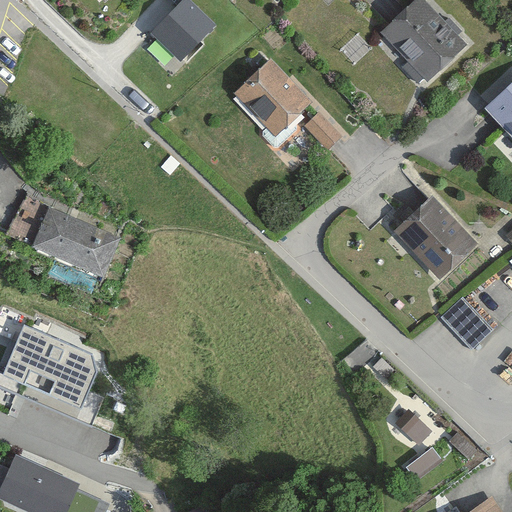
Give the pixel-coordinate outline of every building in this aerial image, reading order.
[(436,18),(418,0),(414,0),(379,36),(406,62),(402,67),(418,82),(423,77),(427,82),(463,46),(453,36),(457,32),(440,15),(436,18)] [(214,29),(186,2),(154,36),(182,62),(214,29)] [(310,102),(268,60),(232,96),(274,138),(310,102)] [(511,82),(485,109),(511,136),(511,82)] [(339,138),(318,115),(303,128),(324,151),(339,138)] [(473,243),(429,198),(393,232),(438,278),(473,243)] [(101,279),(117,238),(48,211),(32,251),(101,279)] [(491,330),(460,298),(440,318),(470,350),(491,330)] [(90,360),(25,336),(6,385),(80,413),(94,377),(90,360)] [(394,424),(415,446),(428,433),(407,412),(394,424)] [(406,467),(416,480),(439,460),(429,447),(406,467)] [(67,511),(80,484),(16,454),(0,487),(0,498),(29,511),(67,511)] [(75,511),(105,511),(110,499),(84,489),(75,511)] [(467,511),(500,511),(489,497),(467,511)]
